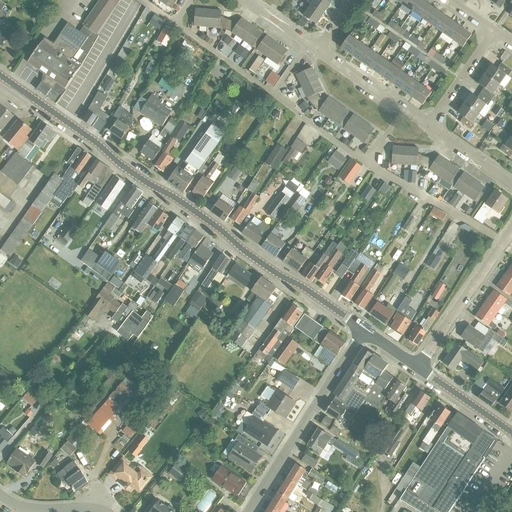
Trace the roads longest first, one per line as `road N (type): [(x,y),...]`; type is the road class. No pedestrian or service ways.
road 1 (tertiary): [(365,331),(0,76)]
road 2 (residential): [(246,511),(365,331)]
road 3 (residential): [(417,366),(511,230)]
road 4 (residential): [(428,127),(317,50)]
